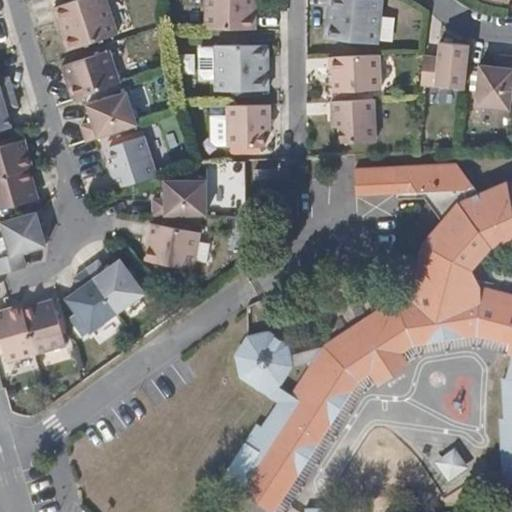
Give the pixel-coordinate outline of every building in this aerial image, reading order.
[(118,34),(106,0),(75,0),(54,7),(59,22),(62,21),(68,37),(64,38),(68,51),(118,34)] [(257,0),(208,0),(209,26),(257,27),(257,0)] [(382,0),(330,0),(330,10),(334,10),(332,25),(329,25),(328,39),(379,43),(382,0)] [(68,37),(62,21),(59,22),(64,38),(68,37)] [(470,45),(443,41),(441,57),(426,56),(423,85),(466,89),(470,45)] [(271,57),(270,43),(219,44),(219,88),(272,87),(271,73),(267,73),(267,57),(271,57)] [(122,82),(110,50),(64,65),(74,98),(122,82)] [(383,89),(381,54),(331,57),(333,91),(383,89)] [(511,55),(501,55),(500,65),(482,63),(478,105),(511,108),(511,55)] [(0,93),(8,91),(4,76),(0,77),(0,93)] [(140,123),(129,90),(89,104),(95,121),(83,125),(88,141),(97,138),(140,123)] [(13,108),(8,91),(0,93),(0,130),(7,128),(3,111),(13,108)] [(378,140),(375,99),(333,101),(334,128),(342,127),(342,142),(378,140)] [(273,130),(272,102),(230,103),(231,145),(267,144),(267,130),(273,130)] [(160,173),(147,135),(113,146),(117,159),(111,161),(120,187),(160,173)] [(0,175),(27,167),(29,166),(20,139),(3,144),(0,144),(0,175)] [(0,208),(36,197),(27,167),(0,175),(0,208)] [(295,181),(294,170),(257,170),(257,181),(276,181),(295,181)] [(511,186),(505,186),(476,201),(463,171),(383,172),(383,202),(458,202),(462,208),(419,254),(411,292),(319,344),(289,389),(281,385),(297,362),(292,342),(273,330),(249,336),(237,352),(243,376),(280,401),(263,426),(258,423),(239,453),(251,461),(245,471),(258,480),(254,486),(262,491),(256,499),(276,511),(285,511),(291,503),(370,386),(429,352),(481,349),(511,360),(511,384),(508,384),(510,424),(506,424),(508,480),(507,484),(511,483),(511,186)] [(383,202),(383,172),(342,172),(342,203),(383,202)] [(210,212),(209,179),(168,180),(168,198),(157,198),(157,213),(210,212)] [(46,245),(36,210),(0,220),(0,226),(8,255),(0,256),(0,274),(26,267),(22,253),(46,245)] [(204,230),(153,221),(150,237),(153,238),(150,258),(198,267),(204,230)] [(92,269),(122,310),(147,292),(123,259),(110,269),(103,260),(92,269)] [(94,331),(122,310),(92,269),(79,278),(85,286),(69,297),(94,331)] [(28,307),(41,354),(69,346),(55,299),(28,307)] [(41,354),(28,307),(27,305),(0,312),(0,319),(3,330),(6,339),(12,362),(41,354)] [(434,461),(448,484),(470,470),(456,447),(434,461)]
